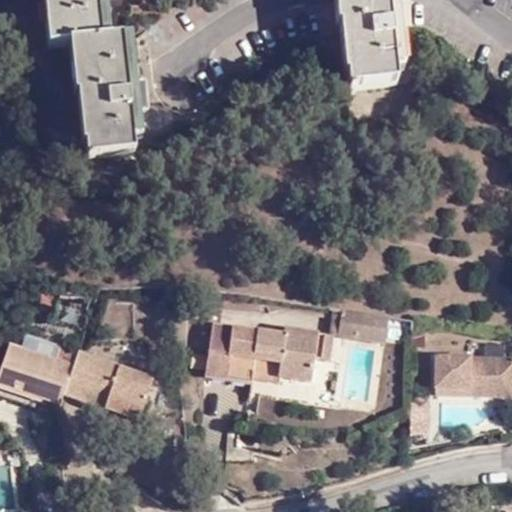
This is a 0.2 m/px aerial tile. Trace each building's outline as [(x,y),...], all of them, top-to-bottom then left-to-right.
[(47,0),(55,62),(73,60),(80,115),(84,115),(88,158),(92,158),(94,173),(145,167),(143,153),(154,152),(150,121),(157,118),(153,91),(147,92),(142,50),(118,53),(110,0),(47,0)] [(333,0),(337,32),(341,32),(346,83),(350,83),(352,94),(398,88),(397,77),(405,76),(397,0),(333,0)] [(391,342),(395,318),(347,311),(343,335),(391,342)] [(284,339),(289,380),(316,383),(320,362),(330,363),(334,335),(288,330),(286,338),(284,339)] [(261,376),(289,380),(284,339),(218,331),(209,382),(258,389),(259,386),(261,376)] [(0,358),(0,389),(57,410),(65,393),(72,369),(5,346),(0,358)] [(78,349),(72,369),(65,393),(138,419),(151,376),(78,349)] [(488,384),(511,385),(511,358),(439,357),(437,394),(487,397),(488,384)] [(286,389),(289,380),(261,376),(259,386),(286,389)] [(511,397),(511,385),(488,384),(487,397),(511,397)]
